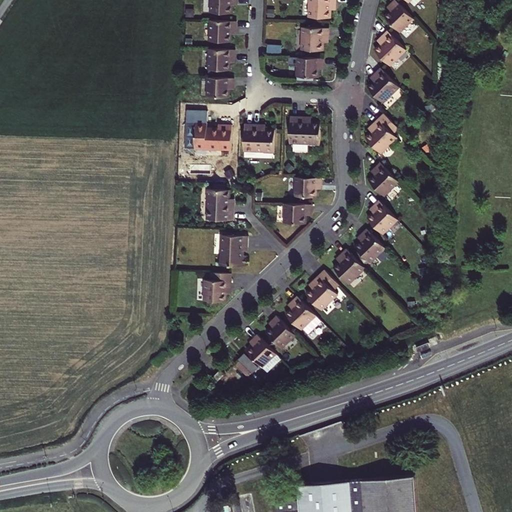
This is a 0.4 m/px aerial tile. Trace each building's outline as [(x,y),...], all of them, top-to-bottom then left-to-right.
[(211,0),(211,12),(233,13),(233,5),(233,0),(211,0)] [(336,3),(335,0),(309,0),(309,17),(331,18),(331,9),(331,3),(336,3)] [(400,32),(414,18),(396,0),(395,0),(390,5),(392,6),(390,9),(391,10),(385,16),(400,32)] [(186,16),(194,17),(195,9),(186,8),(186,16)] [(237,29),(237,21),(210,20),(210,40),(231,41),(232,33),(234,34),(234,29),(237,29)] [(414,22),(402,31),(404,35),(417,26),(414,22)] [(329,36),(329,28),(303,26),(302,49),(324,50),(324,42),(324,36),(329,36)] [(390,65),(407,49),(389,30),(383,36),(386,39),(381,44),(375,50),(390,65)] [(282,45),(269,45),(268,53),(281,54),(282,45)] [(235,57),(236,49),(209,48),(209,69),(230,70),(231,62),(233,62),(233,57),(235,57)] [(324,65),(324,58),(298,57),(297,76),(319,77),(319,69),(321,69),(322,65),(324,65)] [(384,102),(400,87),(382,68),(376,73),(379,77),(374,81),(369,87),(384,102)] [(234,85),(235,78),(208,77),(207,96),(229,97),(230,89),(232,89),(232,85),(234,85)] [(394,133),(399,127),(385,113),(374,124),(377,127),(372,132),(366,137),(382,153),(398,137),(394,133)] [(306,116),(291,116),(290,142),(310,143),(310,144),(321,145),(321,121),(312,121),(306,121),(306,116)] [(208,124),(187,123),(187,147),(232,149),(233,124),(219,124),(219,128),(208,127),(208,124)] [(261,124),(245,124),(244,150),(264,151),(264,152),(275,152),(275,129),(266,129),(260,129),(261,124)] [(427,152),(432,149),(429,144),(424,148),(427,152)] [(385,195),(400,181),(382,162),(376,168),(377,169),(374,173),(375,175),(370,180),(385,195)] [(285,168),(290,173),(295,168),(290,163),(285,168)] [(228,179),(235,176),(232,169),(225,172),(228,179)] [(322,185),(322,177),(296,176),(295,196),(317,197),(317,188),(320,188),(320,185),(322,185)] [(208,188),(208,219),(234,220),(234,205),(230,205),(230,198),(230,189),(225,189),(214,189),(208,188)] [(383,233),(398,219),(380,200),(374,206),(376,207),(372,211),(374,212),(368,217),(383,233)] [(311,212),(312,204),(285,203),(285,222),(306,223),(307,215),(309,215),(309,212),(311,212)] [(371,262),(386,248),(368,229),(362,234),(364,236),(360,239),(362,241),(356,246),(371,262)] [(220,265),(246,266),(246,255),(243,255),(243,250),(248,250),(248,235),(222,234),(221,254),(220,254),(220,265)] [(349,283),(366,267),(348,248),(342,254),(345,257),(340,262),(334,267),(349,283)] [(334,289),(340,284),(326,269),(314,280),(317,284),(313,288),(307,294),(322,309),(339,294),(334,289)] [(229,288),(231,288),(232,273),(212,272),(212,279),(205,279),(204,300),(226,301),(226,293),(229,293),(229,288)] [(307,334),(322,320),(298,296),(293,301),(294,303),(291,306),(292,308),(287,313),(307,334)] [(282,348),(296,334),(278,315),(272,321),(274,322),(272,325),(273,326),(267,332),(282,348)] [(263,366),(277,353),(258,334),(253,339),(255,341),(252,343),(254,345),(248,350),(263,366)] [(426,349),(425,344),(412,348),(414,353),(426,349)] [(327,351),(321,354),(325,361),(331,358),(327,351)] [(248,377),(259,366),(245,352),(234,363),(248,377)] [(221,370),(213,378),(217,382),(225,374),(221,370)] [(250,375),(255,381),(259,377),(254,371),(250,375)] [(300,498),(277,500),(277,511),(417,511),(415,475),(299,483),(300,498)] [(233,511),(231,502),(222,504),(223,511),(233,511)]
